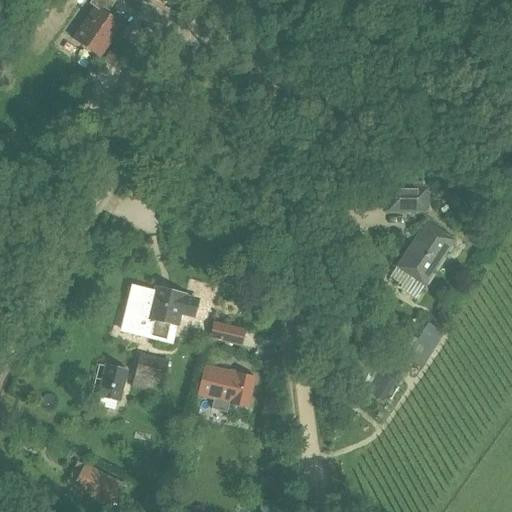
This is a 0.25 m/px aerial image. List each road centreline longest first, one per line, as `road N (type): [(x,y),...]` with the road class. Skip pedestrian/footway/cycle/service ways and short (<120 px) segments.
road 1 (track): [(316,511),(258,0)]
road 2 (tertiary): [(0,358),(212,0)]
